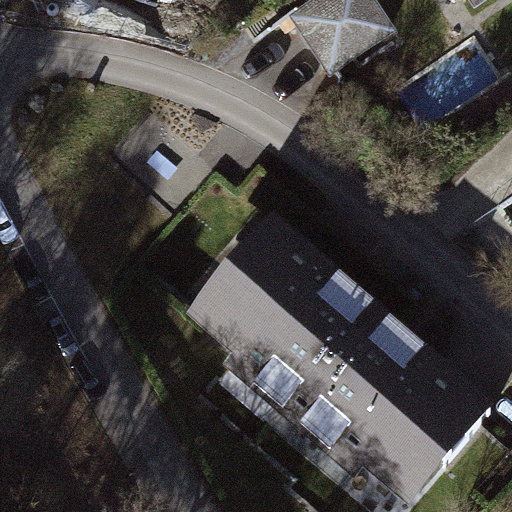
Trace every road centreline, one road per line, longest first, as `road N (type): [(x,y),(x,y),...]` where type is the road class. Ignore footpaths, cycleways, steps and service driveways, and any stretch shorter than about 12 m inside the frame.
road 1 (residential): [(0,53),(128,72),(282,135),(511,350)]
road 2 (unclassified): [(0,176),(182,511)]
